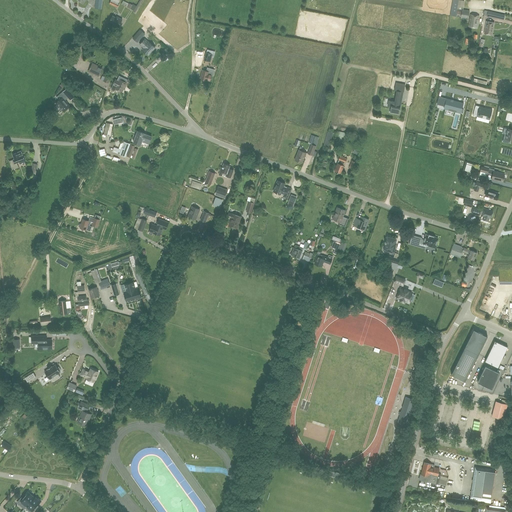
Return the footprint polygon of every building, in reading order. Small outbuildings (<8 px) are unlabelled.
[(121,4),(130,9),(132,5),(129,4),(125,2),(126,0),(123,0),(123,1),(121,4)] [(142,0),(140,0),(137,6),(134,11),(133,11),(135,13),(142,0)] [(460,18),(468,19),(469,10),(462,9),(457,9),(458,0),(452,0),(450,15),(456,17),(456,16),(461,17),(460,18)] [(483,15),(503,20),(504,15),(484,10),(483,15)] [(477,28),(479,16),(470,14),(468,26),(477,28)] [(112,16),(109,22),(119,27),(122,19),(116,17),(116,18),(112,16)] [(492,34),(494,23),(486,21),(484,33),(492,34)] [(140,38),(145,33),(140,29),(135,34),(140,38)] [(144,47),(142,50),(148,55),(155,48),(149,42),(148,43),(147,42),(147,41),(144,39),(140,44),(143,47),(143,46),(144,47)] [(69,65),(72,58),(68,55),(63,63),(66,65),(67,64),(69,65)] [(88,71),(99,76),(103,67),(92,62),(88,71)] [(207,68),(206,71),(209,72),(208,74),(206,80),(210,81),(211,76),(213,77),(215,71),(207,68)] [(200,79),(206,81),(206,80),(208,74),(209,72),(206,71),(202,70),(200,79)] [(125,87),(127,83),(120,79),(119,81),(115,79),(112,87),(111,89),(112,90),(113,91),(115,90),(116,89),(122,92),(124,87),(125,87)] [(398,114),(400,102),(396,101),(398,91),(403,92),(405,84),(395,82),(394,90),(398,91),(396,101),(392,101),(390,112),(398,114)] [(69,106),(64,100),(68,97),(63,91),(59,95),(61,98),(56,103),(63,111),(69,106)] [(445,103),(444,108),(461,112),(461,111),(463,112),(463,109),(462,109),(463,102),(442,97),(440,102),(445,103)] [(475,105),(472,115),(477,116),(477,115),(490,118),(491,113),(492,110),(475,105)] [(359,112),(348,109),(347,116),(357,118),(359,112)] [(140,145),(141,142),(144,134),(145,133),(141,132),(141,131),(139,131),(138,131),(133,142),(140,145)] [(323,148),(328,149),(331,137),(336,138),(337,132),(332,131),(332,132),(327,131),(323,148)] [(144,134),(141,142),(148,145),(152,136),(144,134)] [(316,146),(319,137),(312,135),(309,143),(311,144),(307,153),(312,155),(316,146)] [(124,142),(119,154),(125,156),(130,144),(124,142)] [(131,145),(127,156),(134,159),(138,149),(134,148),(134,146),(131,145)] [(299,150),(295,160),(298,161),(298,163),(300,164),(301,162),(302,163),(306,153),(299,150)] [(17,163),(19,162),(20,164),(25,162),(26,164),(21,151),(18,152),(12,154),(14,159),(13,160),(14,162),(10,164),(12,170),(18,167),(17,163)] [(340,156),(334,170),(337,172),(338,172),(341,173),(344,165),(343,165),(345,163),(346,158),(340,156)] [(31,175),(33,175),(31,183),(36,185),(39,176),(35,175),(37,164),(33,163),(31,175)] [(219,175),(222,176),(223,172),(226,173),(225,176),(231,178),(234,170),(229,168),(230,166),(223,163),(222,168),(221,167),(220,171),(219,175)] [(492,174),(491,179),(495,180),(502,181),(504,173),(493,171),(494,169),(489,168),(487,173),(492,174)] [(211,184),(215,173),(209,171),(205,182),(211,184)] [(191,186),(200,189),(202,184),(193,181),(191,186)] [(287,198),(291,189),(287,187),(286,188),(283,187),(285,183),(277,181),(273,191),(274,192),(275,193),(278,194),(279,194),(280,194),(281,193),(284,194),(283,196),(287,198)] [(479,188),(482,189),(484,184),(476,182),(474,190),(478,191),(479,188)] [(227,189),(218,186),(215,195),(224,198),(227,189)] [(485,196),(496,199),(498,193),(487,190),(485,196)] [(5,208),(21,213),(23,207),(18,206),(18,207),(12,205),(12,204),(6,203),(5,208)] [(195,219),(200,209),(192,206),(188,216),(195,219)] [(337,207),(334,215),(337,217),(335,220),(340,222),(340,224),(338,223),(338,224),(345,226),(348,219),(347,220),(344,219),(344,218),(342,218),(343,217),(345,210),(337,207)] [(481,209),(473,207),(471,213),(479,215),(481,209)] [(157,212),(145,208),(144,213),(155,218),(157,212)] [(484,208),(482,216),(490,219),(492,211),(484,208)] [(205,222),(209,213),(204,211),(200,220),(205,222)] [(237,228),(241,217),(233,214),(228,213),(227,217),(231,218),(230,221),(229,221),(228,223),(226,222),(228,218),(224,216),(223,218),(221,218),(219,224),(227,226),(228,225),(237,228)] [(94,217),(92,225),(98,227),(100,219),(94,217)] [(353,225),(365,230),(369,220),(363,217),(361,220),(356,218),(353,225)] [(141,218),(137,229),(143,231),(147,220),(141,218)] [(82,219),(81,224),(80,223),(79,224),(79,226),(79,227),(80,227),(80,228),(90,231),(92,226),(90,226),(91,222),(82,219)] [(166,230),(168,222),(159,219),(157,225),(151,223),(149,231),(160,235),(163,228),(166,230)] [(423,243),(435,247),(438,238),(435,237),(435,236),(429,235),(428,235),(425,234),(424,239),(421,238),(421,237),(416,236),(415,242),(410,241),(409,244),(419,246),(420,242),(423,243)] [(384,247),(384,248),(389,249),(388,250),(393,252),(394,250),(394,249),(395,244),(396,244),(395,243),(395,244),(394,243),(396,239),(390,237),(390,236),(391,236),(390,236),(387,235),(386,235),(387,235),(385,241),(384,242),(385,242),(384,247)] [(454,244),(452,250),(459,252),(462,247),(454,244)] [(299,258),(302,250),(303,248),(295,245),(294,247),(293,247),(290,255),(299,258)] [(469,254),(467,258),(473,260),(476,252),(470,250),(464,248),(462,251),(469,254)] [(332,259),(331,259),(332,257),(329,255),(328,258),(318,254),(314,264),(321,266),(323,261),(330,264),(332,259)] [(386,261),(398,264),(399,259),(388,256),(386,261)] [(398,264),(386,261),(385,267),(393,269),(396,270),(398,264)] [(95,283),(101,281),(97,268),(91,270),(95,283)] [(499,282),(511,282),(511,269),(499,270),(499,282)] [(405,280),(395,276),(393,282),(403,285),(405,280)] [(443,281),(434,277),(432,283),(442,286),(443,281)] [(107,279),(98,282),(101,288),(109,285),(107,279)] [(135,287),(133,282),(129,283),(134,299),(141,297),(138,286),(135,287)] [(134,299),(129,283),(124,284),(126,291),(124,292),(126,302),(134,299)] [(86,300),(86,296),(78,297),(78,292),(85,291),(84,285),(77,286),(78,292),(75,292),(76,297),(77,297),(78,306),(89,305),(89,299),(86,300)] [(96,287),(88,289),(91,298),(99,296),(96,287)] [(404,290),(400,288),(396,298),(400,299),(400,300),(404,302),(404,301),(408,302),(411,293),(408,291),(408,290),(404,289),(404,290)] [(61,314),(67,314),(67,313),(71,313),(70,308),(67,308),(66,304),(65,302),(62,302),(62,305),(59,305),(61,314)] [(41,325),(51,324),(50,317),(40,318),(41,325)] [(465,381),(487,336),(473,329),(451,374),(465,381)] [(332,345),(334,336),(327,335),(325,343),(332,345)] [(39,343),(39,349),(52,349),(52,340),(46,340),(46,336),(43,336),(32,336),(32,343),(39,343)] [(494,341),(485,361),(497,367),(507,347),(494,341)] [(52,367),(51,366),(50,367),(47,368),(48,369),(44,372),(49,379),(51,378),(53,381),(60,377),(58,374),(60,372),(59,371),(61,370),(58,367),(57,367),(55,364),(52,367)] [(492,388),(499,372),(485,365),(477,382),(492,388)] [(86,379),(94,382),(98,371),(90,368),(89,371),(83,369),(80,375),(87,377),(86,379)] [(36,377),(33,372),(25,378),(27,382),(36,377)] [(416,372),(411,390),(417,392),(422,374),(416,372)] [(76,386),(76,385),(69,382),(67,388),(70,389),(74,391),(76,386)] [(406,429),(415,400),(405,397),(396,426),(406,429)] [(507,403),(495,400),(492,415),(503,418),(507,403)] [(88,422),(91,414),(86,412),(87,408),(88,409),(90,405),(81,401),(79,405),(84,407),(83,410),(82,410),(77,422),(86,426),(88,421),(88,422)] [(438,484),(441,474),(438,473),(439,468),(434,467),(434,465),(424,462),(420,480),(435,484),(436,483),(438,484)] [(470,497),(481,499),(491,500),(495,470),(485,468),(477,467),(474,469),(470,497)] [(324,474),(341,479),(343,474),(325,469),(324,474)] [(34,497),(28,492),(22,499),(21,498),(17,502),(24,508),(25,507),(34,497)] [(35,496),(34,497),(25,507),(30,511),(32,511),(35,509),(34,508),(40,501),(35,496)]
